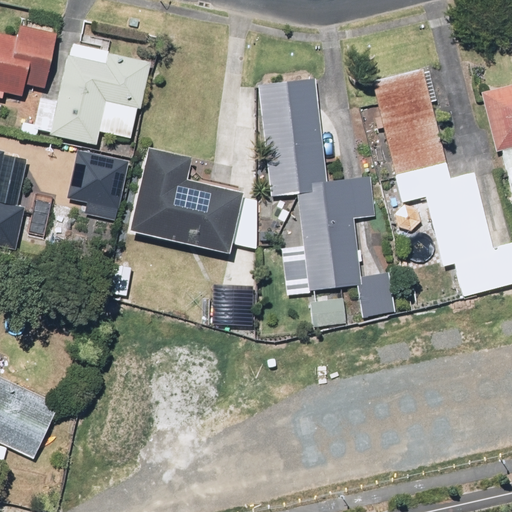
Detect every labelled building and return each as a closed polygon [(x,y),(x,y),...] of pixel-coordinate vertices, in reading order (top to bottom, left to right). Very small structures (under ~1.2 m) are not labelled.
[(0,100),(6,102),(8,96),(24,100),(26,92),(41,95),(56,34),(19,25),(16,37),(0,33),(0,100)] [(147,64),(69,46),(57,103),(39,99),(32,131),(95,145),(97,133),(130,140),(147,64)] [(420,69),(374,81),(411,232),(429,228),(440,271),(452,268),(461,302),(511,289),(511,245),(511,243),(493,247),(474,171),(447,178),(420,69)] [(317,84),(258,90),(269,202),(301,199),(310,291),(357,287),(360,318),(395,315),(391,272),(357,275),(352,219),(374,217),(370,176),(326,180),(317,84)] [(511,87),(480,95),(494,151),(502,149),(511,189),(511,87)] [(189,155),(144,149),(124,236),(227,260),(243,193),(183,179),(189,155)] [(0,247),(15,251),(24,206),(18,205),(28,156),(0,150),(0,247)] [(119,221),(131,165),(80,154),(68,210),(119,221)] [(259,278),(240,276),(237,307),(256,309),(259,278)] [(345,327),(343,301),(305,303),(307,329),(345,327)] [(403,426),(382,350),(372,353),(366,333),(328,344),(336,371),(327,374),(349,450),(396,436),(394,428),(403,426)] [(270,356),(245,363),(260,417),(285,411),(270,356)] [(0,376),(0,446),(30,461),(57,403),(0,376)] [(250,398),(195,412),(213,483),(260,471),(252,439),(260,437),(250,398)] [(511,485),(511,408),(440,426),(453,481),(439,485),(445,511),(496,511),(495,506),(511,501),(511,492),(510,486),(511,485)] [(206,485),(188,417),(109,438),(112,450),(81,458),(82,464),(66,468),(74,498),(127,484),(132,504),(206,485)] [(375,498),(346,505),(347,511),(382,511),(382,509),(378,510),(375,498)]
